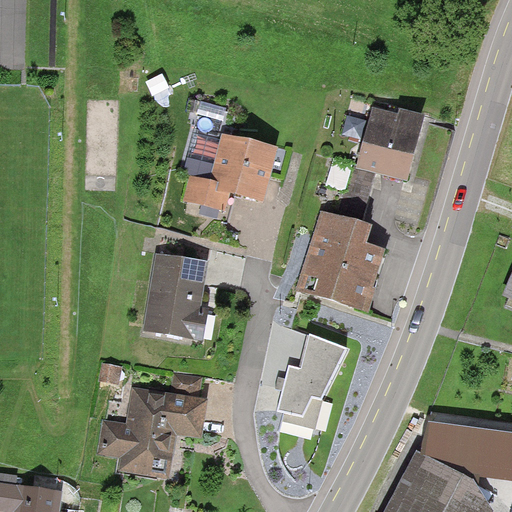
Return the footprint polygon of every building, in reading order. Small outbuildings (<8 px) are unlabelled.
[(413,196),(430,133),(375,118),(357,180),(413,196)] [(263,214),(278,155),(222,141),(210,188),(190,183),(182,212),(224,222),(228,205),(263,214)] [(299,290),(352,306),(369,253),(357,249),(361,234),(321,221),(299,290)] [(199,317),(207,269),(157,261),(144,340),(202,350),(208,319),(199,317)] [(345,352),(310,339),(302,372),(290,369),(280,411),(302,417),(312,396),(321,399),(345,352)] [(201,449),(206,412),(197,411),(200,383),(170,379),(167,401),(129,396),(125,428),(101,425),(97,461),(119,464),(118,476),(171,483),(176,446),(201,449)] [(511,434),(430,423),(423,452),(476,480),(479,476),(511,479),(511,434)] [(417,449),(383,511),(494,511),(495,511),(476,480),(423,452),(417,449)] [(16,478),(0,476),(0,511),(6,511),(56,511),(59,491),(15,485),(16,478)]
